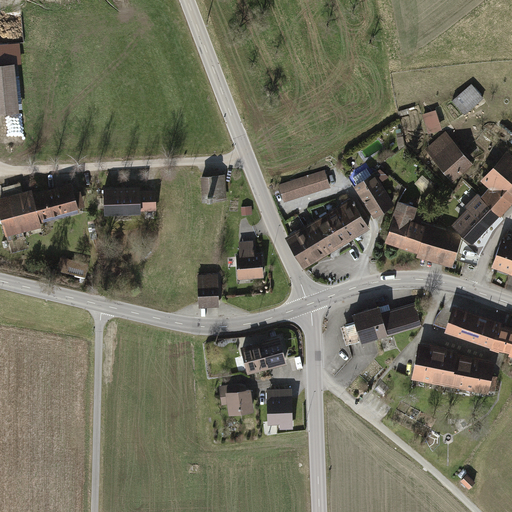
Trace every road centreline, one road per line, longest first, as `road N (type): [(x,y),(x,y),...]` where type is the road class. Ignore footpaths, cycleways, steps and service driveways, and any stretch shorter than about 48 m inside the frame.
road 1 (tertiary): [(310,305),(248,326),(200,327),(0,283)]
road 2 (residential): [(249,163),(0,173)]
road 3 (tertiary): [(511,305),(449,285),(391,282),(310,305)]
road 4 (tertiary): [(320,511),(310,305)]
road 5 (track): [(96,511),(101,307)]
road 6 (tertiary): [(189,0),(249,163)]
road 7 (tertiary): [(249,163),(310,305)]
